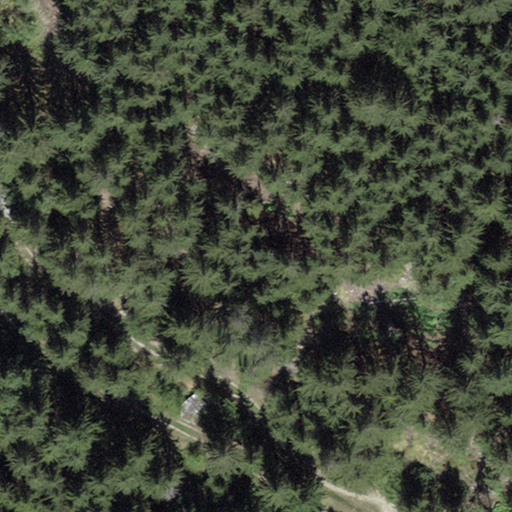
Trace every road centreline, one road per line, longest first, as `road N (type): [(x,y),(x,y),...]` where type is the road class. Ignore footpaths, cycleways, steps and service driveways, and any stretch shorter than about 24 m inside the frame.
road 1 (track): [(403,511),(312,471),(244,392),(132,347),(76,305),(0,215)]
road 2 (track): [(0,311),(123,399),(239,457),(311,511)]
